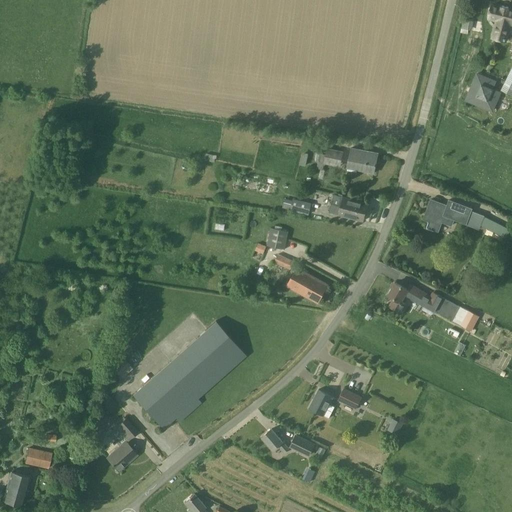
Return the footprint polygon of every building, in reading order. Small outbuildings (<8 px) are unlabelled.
[(511,9),(492,4),(489,19),(497,21),(493,38),(506,41),(510,24),(511,24),(511,9)] [(511,69),(502,92),(511,95),(511,69)] [(474,103),(485,107),(496,81),(485,77),(474,103)] [(341,167),(344,151),(327,148),(324,163),(341,167)] [(347,167),(375,173),(377,159),(374,158),(375,153),(351,148),(347,167)] [(84,164),(69,163),(68,175),(84,175),(84,164)] [(255,190),(274,192),(275,185),(255,183),(255,190)] [(363,221),(368,203),(334,194),(329,212),(363,221)] [(309,214),(311,204),(293,199),(293,201),(285,199),(283,208),(309,214)] [(466,223),(479,228),(480,225),(505,238),(510,229),(483,216),(470,211),(471,208),(449,200),(447,206),(431,199),(424,219),(429,221),(427,226),(438,231),(442,221),(452,225),(454,218),(466,223)] [(286,249),(289,232),(271,228),(267,245),(286,249)] [(291,269),(294,261),(278,254),(274,262),(291,269)] [(318,302),(328,285),(297,268),(287,285),(318,302)] [(435,310),(443,297),(433,292),(431,296),(410,284),(408,289),(395,282),(388,295),(394,298),(390,305),(403,313),(407,304),(402,301),(406,294),(435,310)] [(443,297),(435,310),(471,330),(479,316),(456,304),(443,297)] [(133,394),(164,428),(176,417),(179,421),(201,402),(197,398),(246,355),(216,321),(133,394)] [(122,378),(133,368),(124,358),(113,368),(122,378)] [(329,404),(333,396),(319,389),(309,408),(324,415),(329,418),(335,407),(329,404)] [(344,389),(339,399),(356,408),(360,400),(362,397),(344,389)] [(109,409),(116,403),(110,397),(103,403),(109,409)] [(131,439),(139,432),(126,417),(118,424),(131,439)] [(386,431),(396,437),(403,423),(393,418),(386,431)] [(285,453),(289,449),(272,428),(262,437),(273,450),(278,445),(285,453)] [(310,457),(316,443),(296,434),(289,446),(310,457)] [(119,471),(138,455),(125,441),(107,457),(119,471)] [(48,469),(52,452),(29,447),(25,463),(48,469)] [(302,478),(310,481),(315,471),(307,467),(302,478)] [(22,506),(30,477),(12,472),(3,500),(22,506)] [(206,511),(203,508),(205,507),(195,494),(185,502),(190,509),(189,511),(206,511)]
